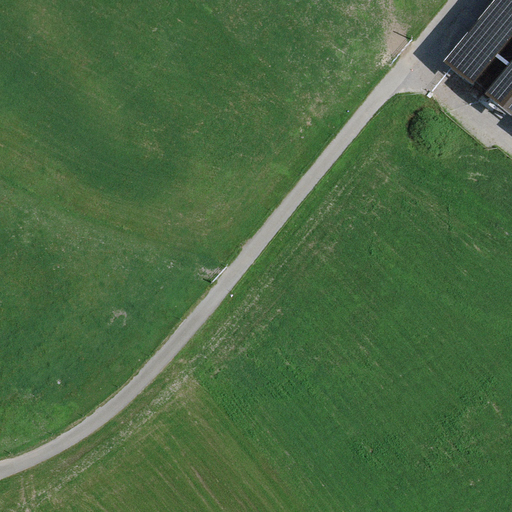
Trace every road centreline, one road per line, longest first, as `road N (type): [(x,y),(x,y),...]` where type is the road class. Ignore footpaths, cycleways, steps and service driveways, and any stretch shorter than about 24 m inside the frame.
road 1 (track): [(460,0),(174,344),(106,411),(0,467)]
road 2 (track): [(410,62),(511,142)]
